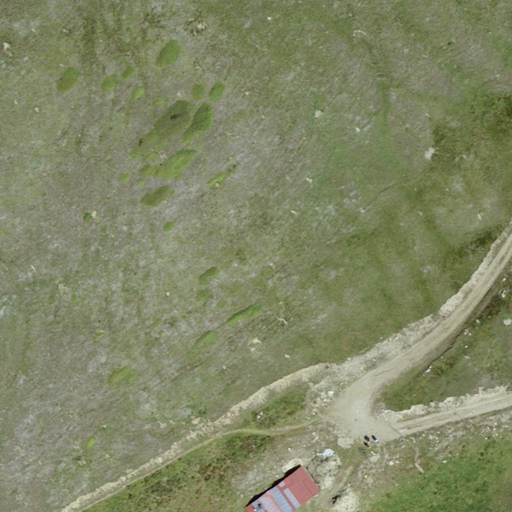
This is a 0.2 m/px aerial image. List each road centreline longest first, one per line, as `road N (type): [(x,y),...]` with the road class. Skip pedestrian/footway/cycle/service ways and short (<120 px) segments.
road 1 (track): [(361,420),(359,389),(454,323),(511,244)]
road 2 (track): [(511,399),(399,430),(377,431),(361,420)]
